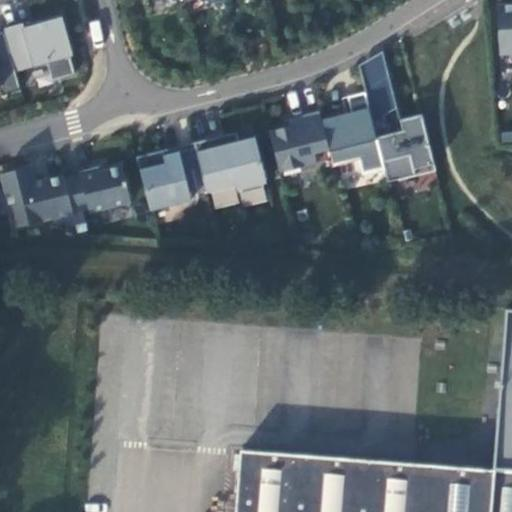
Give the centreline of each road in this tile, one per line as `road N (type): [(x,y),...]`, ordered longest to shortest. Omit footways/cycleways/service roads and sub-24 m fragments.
road 1 (residential): [(121,104),(167,101),(321,60),(423,0)]
road 2 (residential): [(121,104),(0,145)]
